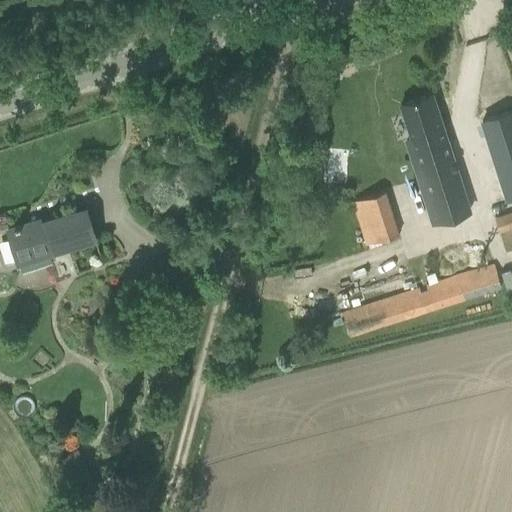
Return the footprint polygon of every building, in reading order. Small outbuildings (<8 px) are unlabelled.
[(432,93),(401,103),(412,138),(406,140),(433,223),(470,211),(432,93)] [(511,111),(482,121),(507,199),(511,197),(511,111)] [(385,191),(353,201),(367,244),(399,234),(385,191)] [(15,227),(8,229),(19,263),(22,271),(50,262),(56,281),(80,274),(72,248),(96,240),(95,239),(96,238),(87,208),(41,223),(40,219),(28,223),(21,225),(21,223),(15,225),(15,227)] [(511,212),(496,217),(500,230),(511,226),(511,212)] [(501,286),(495,265),(427,286),(428,291),(421,294),(419,289),(343,313),(350,334),(501,286)] [(435,272),(426,275),(429,284),(438,281),(435,272)] [(104,511),(103,508),(108,505),(78,449),(57,460),(85,511),(104,511)]
